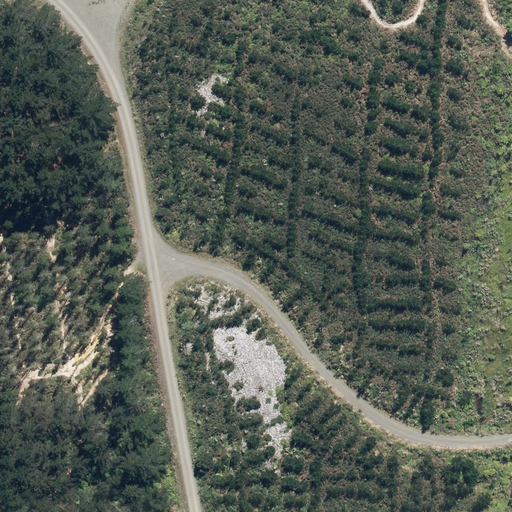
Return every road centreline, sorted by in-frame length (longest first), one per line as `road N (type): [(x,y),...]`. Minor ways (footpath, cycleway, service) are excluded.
road 1 (track): [(55,0),(88,38),(131,133),(199,511)]
road 2 (track): [(511,432),(448,435),(376,411),(260,300),(224,277),(155,254)]
